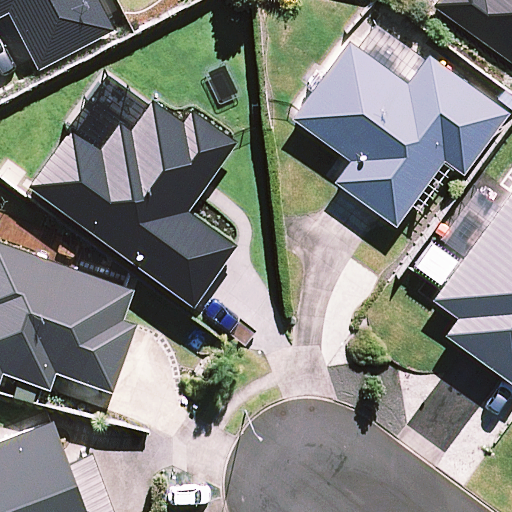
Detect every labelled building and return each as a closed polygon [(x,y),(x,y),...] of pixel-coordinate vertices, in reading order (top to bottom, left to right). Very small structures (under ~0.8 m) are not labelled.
[(112,25),(98,0),(0,0),(0,11),(6,8),(36,65),(112,25)] [(511,62),(511,0),(434,0),(431,4),(511,62)] [(404,78),(345,35),(288,113),(347,156),(331,178),(392,222),(440,156),(461,171),(507,108),(425,49),(404,78)] [(25,181),(190,302),(233,243),(185,207),(236,138),(190,105),(180,118),(149,95),(128,125),(116,116),(97,143),(68,122),(25,181)] [(511,181),(430,293),(454,311),(440,329),(511,381),(511,181)] [(119,315),(130,284),(0,238),(0,367),(47,384),(53,368),(110,388),(134,320),(119,315)] [(63,456),(49,417),(0,434),(0,511),(112,511),(88,447),(63,456)]
